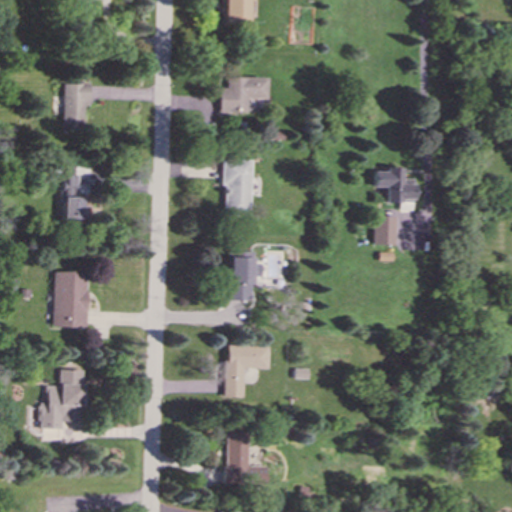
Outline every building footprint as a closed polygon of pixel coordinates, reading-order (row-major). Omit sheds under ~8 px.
[(218,0),(218,23),(245,23),(245,0),(218,0)] [(263,98),(263,77),(223,76),(223,87),(215,87),(215,111),(243,112),(244,97),(263,98)] [(62,82),(60,129),(81,129),(82,104),(87,105),(88,83),(62,82)] [(246,215),(246,160),(219,160),(219,214),(246,215)] [(382,201),(410,201),(411,184),(398,183),(398,167),(382,166),(382,171),(370,170),(370,186),(383,186),(382,201)] [(74,174),(59,174),(58,218),(86,219),(86,206),(79,206),(79,195),(74,195),(74,174)] [(392,215),(370,215),(369,244),(391,244),(392,215)] [(225,299),(247,300),(248,276),(257,276),(257,262),(249,262),(249,257),(225,256),(225,299)] [(84,271),(50,270),(49,326),(83,327),(84,271)] [(264,368),(265,345),(222,344),(221,396),(239,397),(240,367),(264,368)] [(305,378),(306,368),(291,367),(291,378),(305,378)] [(80,369),(57,369),(57,385),(44,385),(44,404),(38,404),(37,428),(60,428),(60,420),(79,421),(80,369)] [(220,481),(261,481),(261,465),(244,465),(244,431),(223,431),(223,467),(220,467),(220,481)]
